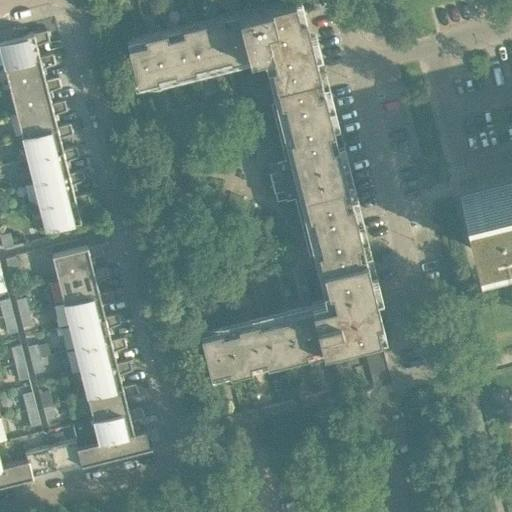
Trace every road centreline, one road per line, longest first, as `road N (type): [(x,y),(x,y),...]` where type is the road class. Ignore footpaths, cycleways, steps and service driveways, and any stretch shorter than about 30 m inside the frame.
road 1 (residential): [(438,375),(359,65)]
road 2 (residential): [(128,230),(185,462)]
road 3 (residential): [(71,0),(128,230)]
road 4 (residential): [(185,462),(0,509)]
road 5 (residential): [(511,26),(359,65)]
